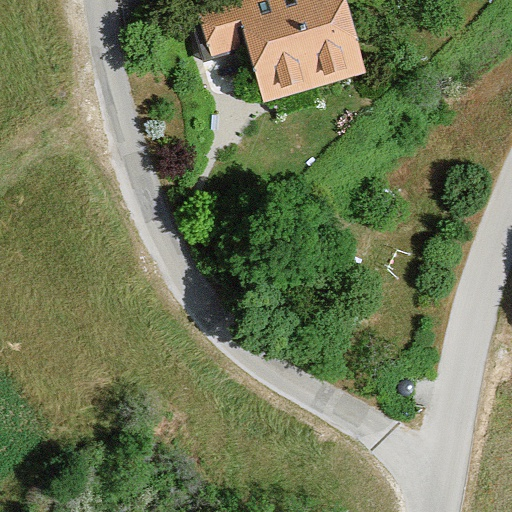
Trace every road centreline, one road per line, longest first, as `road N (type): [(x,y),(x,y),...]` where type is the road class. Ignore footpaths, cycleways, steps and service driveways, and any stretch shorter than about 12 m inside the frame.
road 1 (unclassified): [(445,499),(364,421),(235,352),(153,212),(88,0)]
road 2 (unclassified): [(445,499),(479,295),(511,219)]
